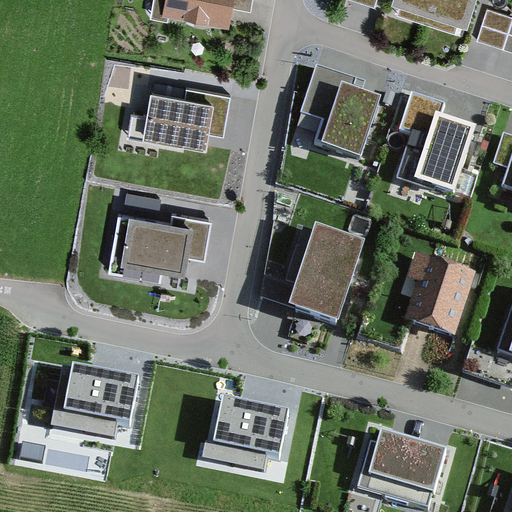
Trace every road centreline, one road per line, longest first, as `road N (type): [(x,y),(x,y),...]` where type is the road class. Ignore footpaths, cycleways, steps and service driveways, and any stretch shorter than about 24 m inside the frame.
road 1 (residential): [(286,24),(224,355)]
road 2 (residential): [(224,355),(511,428)]
road 3 (residential): [(286,24),(511,99)]
road 4 (residential): [(0,290),(73,325),(224,355)]
